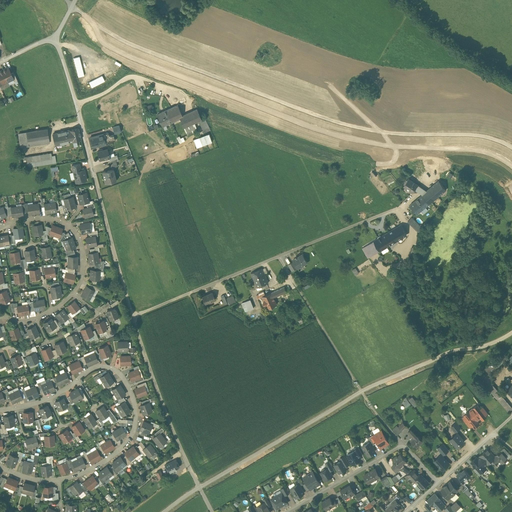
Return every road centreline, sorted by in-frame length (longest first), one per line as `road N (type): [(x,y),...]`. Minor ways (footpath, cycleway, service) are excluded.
road 1 (track): [(74,4),(121,38),(341,121),(381,131),(486,135),(511,146)]
road 2 (track): [(88,17),(107,45),(321,129),(392,145),(475,149),(511,164)]
road 3 (residential): [(0,410),(49,398),(95,366),(118,373),(135,417),(123,445),(76,476),(31,478),(0,465)]
road 4 (residential): [(54,38),(132,316)]
road 5 (residential): [(278,256),(361,393),(402,444)]
road 6 (residential): [(0,314),(26,321),(50,311),(72,293),(83,268),(79,240),(58,220),(0,228)]
road 7 (residential): [(132,316),(211,511)]
road 8 (residential): [(132,316),(278,256)]
road 9 (residential): [(278,256),(413,195)]
road 10 (residential): [(402,444),(286,511)]
road 11 (track): [(376,164),(393,160),(395,149),(329,85)]
